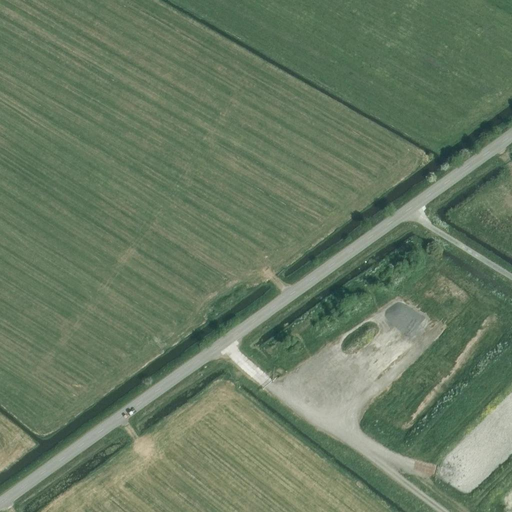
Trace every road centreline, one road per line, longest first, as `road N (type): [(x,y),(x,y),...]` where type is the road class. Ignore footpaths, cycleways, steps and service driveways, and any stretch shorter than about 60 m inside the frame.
road 1 (secondary): [(0,507),(412,211)]
road 2 (secondary): [(412,211),(511,140)]
